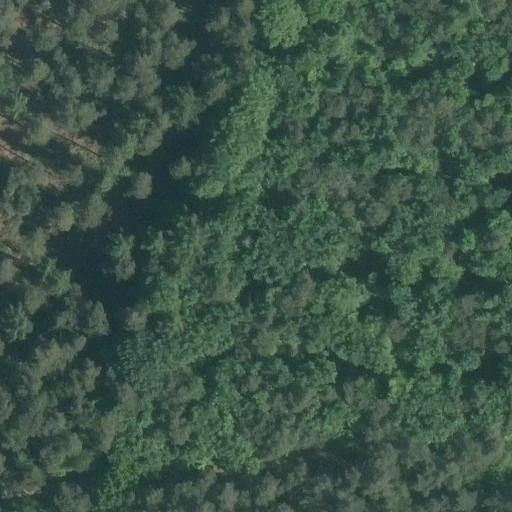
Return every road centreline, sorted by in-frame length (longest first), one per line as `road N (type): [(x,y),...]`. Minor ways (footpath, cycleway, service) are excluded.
road 1 (track): [(102,479),(298,0)]
road 2 (track): [(0,491),(305,461),(511,424)]
